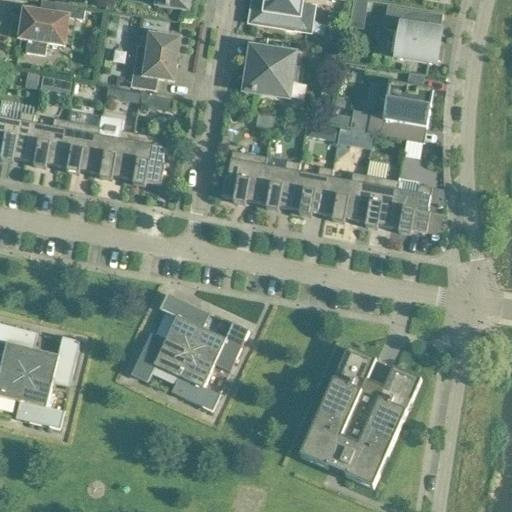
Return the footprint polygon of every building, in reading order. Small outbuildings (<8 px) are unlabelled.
[(158,0),(157,8),(189,13),(190,0),(158,0)] [(301,6),(301,0),(267,0),(268,1),(264,0),(255,0),(252,24),(285,29),(286,32),(294,33),(297,31),(309,33),(313,7),(301,6)] [(86,10),(54,5),(52,17),(25,12),(25,15),(19,17),(18,27),(22,31),(20,42),(28,43),(26,55),(45,58),(47,46),(64,49),(69,20),(84,23),(86,10)] [(430,32),(433,16),(388,9),(384,32),(401,34),(397,60),(437,67),(437,63),(442,64),(444,50),(439,49),(442,33),(430,32)] [(144,78),(134,76),(132,90),(156,93),(158,81),(174,84),(176,69),(177,69),(177,67),(176,66),(177,59),(178,59),(179,57),(178,57),(180,42),(151,37),(144,78)] [(245,94),(289,100),(291,84),(297,85),(299,71),(293,70),(295,57),(252,50),(245,94)] [(326,52),(325,65),(336,66),(338,53),(326,52)] [(30,75),(27,89),(37,91),(39,77),(30,75)] [(43,80),(41,91),(53,93),(55,82),(43,80)] [(368,136),(411,144),(413,128),(427,131),(434,93),(390,86),(390,87),(387,86),(383,87),(380,89),(378,93),(378,97),(380,100),(384,102),(387,103),(385,116),(372,114),(368,136)] [(108,90),(107,100),(115,101),(116,92),(108,90)] [(157,98),(155,109),(174,112),(176,101),(157,98)] [(26,163),(34,118),(21,115),(20,124),(0,120),(0,158),(2,159),(1,164),(13,166),(14,161),(26,163)] [(332,116),(330,126),(351,130),(353,120),(332,116)] [(259,117),(256,128),(272,131),(274,119),(259,117)] [(59,169),(67,124),(54,121),(53,130),(33,127),(35,118),(34,118),(26,163),(35,165),(34,170),(47,172),(47,167),(59,169)] [(125,182),(133,136),(122,134),(124,123),(102,119),(100,130),(92,176),(101,177),(100,182),(113,184),(113,179),(125,182)] [(274,121),(273,131),(284,133),(286,123),(274,121)] [(92,176),(100,130),(67,124),(59,169),(68,171),(67,176),(79,178),(80,173),(92,176)] [(308,126),(306,138),(337,143),(339,132),(308,126)] [(341,132),(338,147),(350,149),(353,134),(341,132)] [(167,142),(133,136),(125,182),(134,183),(133,188),(146,190),(146,186),(161,188),(165,168),(162,167),(167,142)] [(258,206),(267,160),(233,154),(228,180),(226,179),(222,199),(234,202),(234,206),(246,208),(247,204),(258,206)] [(291,212),(300,166),(287,164),(285,173),(266,169),(267,160),(258,206),(268,208),(267,212),(279,215),(280,210),(291,212)] [(324,218),(333,172),(320,170),(318,179),(299,175),(300,166),(291,212),(301,214),(300,218),(312,221),(313,216),(324,218)] [(357,224),(366,178),(353,176),(351,185),(332,181),(333,172),(324,218),(334,220),(333,224),(345,227),(346,222),(357,224)] [(390,230),(400,181),(399,181),(399,184),(366,178),(357,224),(367,226),(366,230),(378,233),(379,228),(390,230)] [(400,181),(390,230),(400,232),(399,236),(411,239),(412,234),(427,237),(430,216),(428,216),(430,204),(433,190),(419,188),(419,185),(400,181)] [(446,207),(444,192),(433,190),(430,204),(446,207)] [(45,279),(47,267),(33,265),(31,276),(45,279)] [(151,336),(150,337),(191,356),(209,315),(208,318),(202,315),(203,312),(169,297),(161,314),(169,317),(177,321),(166,344),(151,336)] [(210,316),(209,315),(191,356),(231,374),(228,372),(231,366),(234,368),(249,334),(233,326),(229,334),(230,334),(226,342),(203,331),(210,316)] [(0,345),(7,347),(1,372),(0,371),(0,372),(27,379),(33,352),(37,336),(36,338),(29,337),(30,334),(0,326),(0,345)] [(38,336),(37,336),(33,352),(27,379),(70,389),(70,388),(67,388),(69,381),(72,382),(80,346),(62,342),(60,350),(61,350),(58,359),(34,353),(38,336)] [(156,369),(179,380),(172,395),(172,396),(191,356),(150,337),(150,338),(153,339),(150,345),(147,343),(132,377),(149,385),(152,377),(156,369)] [(374,492),(421,383),(395,371),(378,363),(349,351),(301,460),(330,473),(348,480),(374,492)] [(231,375),(231,374),(191,356),(172,396),(173,396),(174,393),(180,396),(179,399),(212,414),(220,397),(213,394),(204,390),(215,367),(231,375)] [(16,421),(17,422),(21,405),(27,379),(0,372),(0,399),(20,405),(16,421)] [(70,390),(70,389),(27,379),(21,405),(17,422),(18,419),(24,420),(24,423),(59,432),(64,414),(56,412),(47,410),(53,386),(70,390)]
